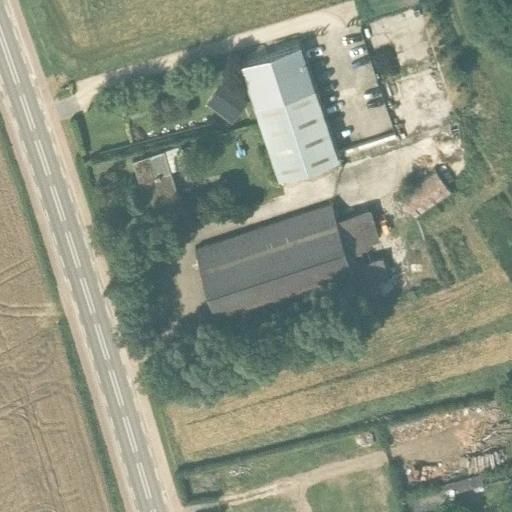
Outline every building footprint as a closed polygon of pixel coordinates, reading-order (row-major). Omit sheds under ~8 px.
[(279,181),(338,161),(300,46),(241,66),(279,181)] [(226,80),(209,100),(235,121),(251,101),(226,80)] [(171,171),(164,151),(150,155),(133,160),(152,221),(183,211),(171,171)] [(415,221),(450,195),(433,170),(397,195),(415,221)] [(359,287),(337,221),(332,205),(195,248),(222,333),(359,287)] [(385,255),(371,210),(337,221),(359,287),(389,278),(382,256),(385,255)] [(486,476),(443,478),(444,499),(487,497),(486,476)]
